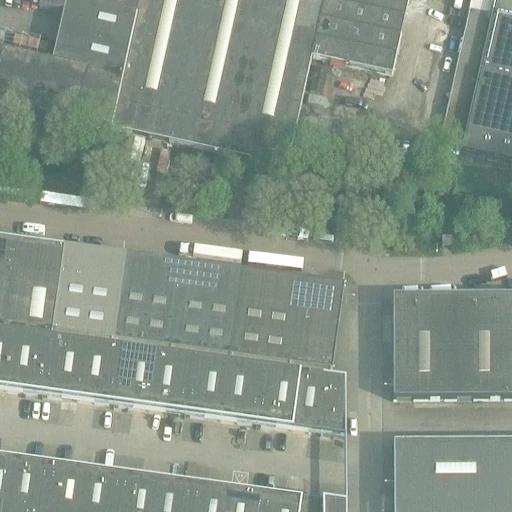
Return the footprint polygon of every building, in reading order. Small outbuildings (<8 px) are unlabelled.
[(55,0),(68,3),(137,18),(140,0),(55,0)] [(112,130),(237,158),(288,170),(312,61),(324,0),(140,0),(137,18),(123,80),(112,130)] [(324,0),(312,61),(392,79),(409,0),(324,0)] [(511,0),(496,0),(492,18),(511,22),(511,0)] [(54,64),(123,80),(137,18),(68,3),(54,64)] [(511,22),(492,18),(463,154),(511,164),(511,22)] [(123,80),(54,64),(0,52),(0,105),(66,120),(112,130),(123,80)] [(0,335),(4,336),(16,244),(0,242),(0,335)] [(51,342),(52,336),(63,251),(16,244),(4,336),(11,337),(46,342),(51,342)] [(122,259),(63,251),(52,336),(110,344),(122,259)] [(110,344),(229,360),(241,275),(122,259),(110,344)] [(343,288),(241,275),(229,360),(331,374),(343,288)] [(511,299),(392,301),(393,405),(511,403),(511,299)] [(345,441),(345,404),(345,383),(51,342),(46,342),(11,337),(4,336),(0,335),(0,393),(344,441),(345,441)] [(511,511),(511,446),(393,447),(393,511),(511,511)] [(345,511),(346,511),(0,462),(0,511),(345,511)]
